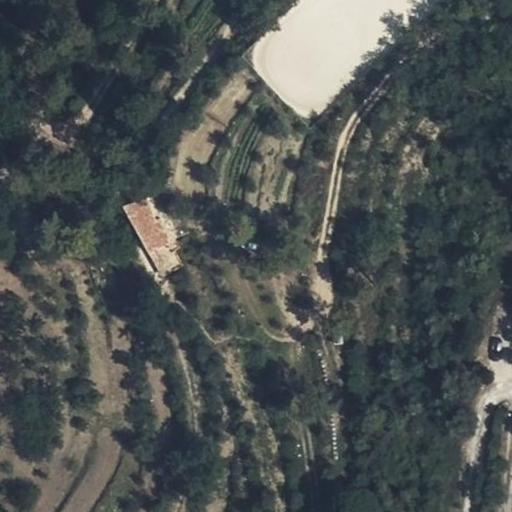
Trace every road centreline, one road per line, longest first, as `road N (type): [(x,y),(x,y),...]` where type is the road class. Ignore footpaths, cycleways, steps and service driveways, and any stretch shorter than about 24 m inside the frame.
road 1 (track): [(250,0),(148,134),(130,191)]
road 2 (residential): [(474,511),(492,400),(511,398)]
